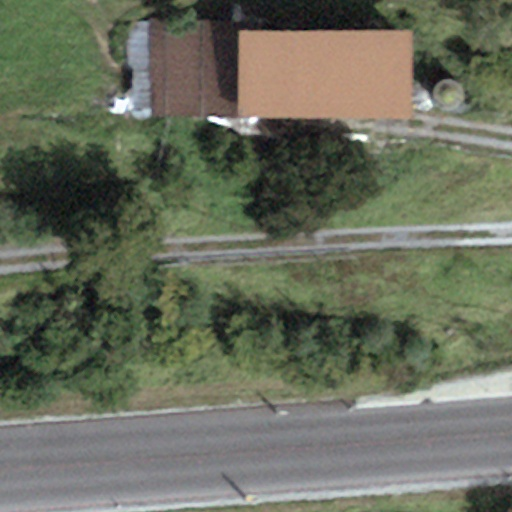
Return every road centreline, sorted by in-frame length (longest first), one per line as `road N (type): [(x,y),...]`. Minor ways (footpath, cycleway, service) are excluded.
road 1 (primary): [(0,476),(511,437)]
road 2 (track): [(0,275),(511,244)]
road 3 (track): [(312,143),(440,136),(511,147)]
